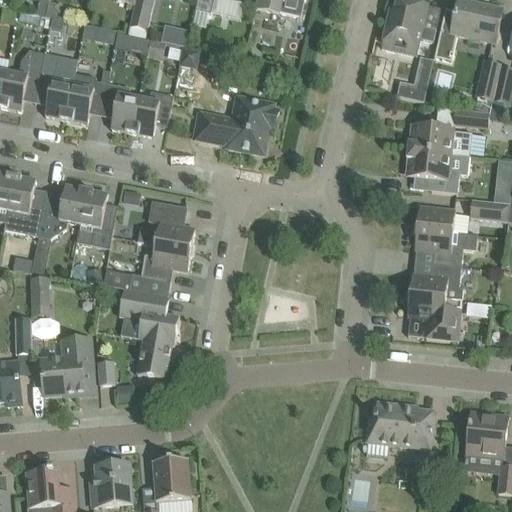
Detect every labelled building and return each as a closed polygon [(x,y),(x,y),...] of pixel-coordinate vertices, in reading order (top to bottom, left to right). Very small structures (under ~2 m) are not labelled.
[(0,0),(0,7),(12,10),(14,0),(0,0)] [(50,0),(32,0),(33,1),(39,2),(37,16),(46,18),(50,0)] [(137,0),(135,8),(130,30),(148,34),(155,1),(148,0),(137,0)] [(198,0),(195,13),(211,17),(215,0),(244,7),(245,0),(198,0)] [(306,1),(306,0),(258,0),(256,11),(301,21),(306,1)] [(424,30),(427,17),(422,16),(424,7),(398,1),(394,18),(390,17),(382,51),(417,60),(421,43),(433,46),(436,33),(424,30)] [(496,46),(499,32),(503,13),(459,3),(452,36),(496,46)] [(150,43),(146,42),(139,41),(136,53),(148,55),(150,43)] [(152,43),(148,60),(163,63),(166,45),(152,43)] [(60,49),(47,47),(45,58),(40,85),(52,87),(45,119),(67,124),(74,88),(63,86),(65,78),(65,76),(59,61),(57,60),(60,49)] [(183,51),(180,69),(198,72),(201,54),(183,51)] [(40,85),(45,58),(30,54),(22,64),(19,78),(7,75),(1,111),(22,115),(26,95),(28,82),(40,85)] [(491,115),(501,71),(501,68),(486,65),(478,99),(474,115),(491,117),(491,115)] [(506,106),(509,107),(511,94),(511,73),(501,71),(491,115),(503,118),(506,106)] [(108,87),(96,85),(97,81),(76,76),(74,88),(67,124),(88,128),(94,96),(106,98),(108,87)] [(427,89),(404,84),(401,100),(423,105),(427,89)] [(132,137),(139,101),(129,99),(131,91),(108,87),(106,98),(118,100),(111,132),(132,137)] [(154,141),(160,109),(172,111),(174,100),(151,96),(150,103),(139,101),(132,137),(154,141)] [(275,107),(255,104),(237,100),(232,128),(228,127),(224,121),(200,116),(195,142),(228,149),(227,151),(265,158),(270,131),(276,132),(279,114),(274,113),(275,107)] [(491,117),(474,115),(456,113),(454,129),(489,133),(489,130),(494,130),(495,121),(490,120),(491,117)] [(455,132),(440,130),(420,128),(420,135),(411,134),(410,145),(408,145),(408,153),(470,160),(472,137),(454,134),(455,132)] [(468,179),(470,160),(408,153),(407,162),(408,162),(407,173),(415,174),(415,181),(433,183),(431,194),(457,197),(459,185),(459,178),(468,179)] [(0,224),(7,226),(16,179),(0,175),(0,224)] [(42,218),(46,199),(34,197),(37,183),(16,179),(7,226),(5,234),(38,240),(39,232),(41,225),(42,218)] [(87,193),(66,189),(60,221),(42,218),(41,225),(39,232),(38,240),(50,243),(57,238),(67,231),(68,226),(80,228),(87,193)] [(511,192),(497,191),(496,206),(498,207),(508,208),(509,199),(511,199),(511,192)] [(102,229),(105,216),(109,197),(87,193),(80,228),(77,246),(91,249),(94,239),(112,242),(114,232),(102,229)] [(142,196),(126,194),(124,206),(140,208),(142,196)] [(508,208),(498,207),(496,206),(472,204),(470,221),(508,226),(510,208),(508,208)] [(187,211),(152,205),(149,225),(152,226),(151,233),(141,231),(138,244),(156,248),(192,254),(195,232),(183,230),(187,211)] [(456,214),(440,212),(420,210),(417,232),(454,236),(456,214)] [(478,238),(454,236),(417,232),(415,254),(435,256),(434,268),(462,271),(463,253),(476,254),(478,238)] [(188,276),(192,254),(156,248),(154,259),(146,258),(142,279),(132,277),(129,294),(150,298),(168,301),(173,273),(188,276)] [(459,292),(462,271),(434,268),(432,280),(413,278),(410,299),(462,305),(464,292),(459,292)] [(101,271),(87,273),(89,286),(103,284),(101,271)] [(50,312),(49,280),(31,281),(32,313),(50,312)] [(174,349),(180,320),(167,318),(170,302),(168,302),(168,301),(150,298),(129,294),(124,294),(120,320),(125,321),(121,340),(143,343),(172,349),(174,349)] [(460,325),(462,305),(410,299),(408,321),(427,323),(425,341),(458,345),(460,325)] [(467,307),(467,318),(482,318),(482,307),(467,307)] [(86,314),(84,324),(98,326),(100,316),(86,314)] [(16,358),(32,358),(31,322),(15,322),(16,358)] [(94,377),(92,357),(91,341),(67,343),(68,361),(41,363),(44,399),(80,397),(79,379),(94,377)] [(166,383),(172,349),(143,343),(141,359),(137,378),(166,383)] [(0,406),(22,404),(20,384),(19,364),(0,365),(0,406)] [(116,387),(116,365),(98,365),(98,387),(116,387)] [(135,392),(117,394),(118,407),(136,405),(135,392)] [(81,399),(81,409),(98,407),(97,398),(81,399)] [(431,452),(433,436),(435,416),(396,412),(397,408),(377,406),(375,422),(370,421),(368,446),(431,452)] [(504,462),(507,440),(509,421),(471,416),(467,458),(504,462)] [(157,506),(171,505),(191,503),(188,463),(153,466),(157,506)] [(133,508),(131,488),(130,468),(96,470),(97,481),(91,481),(92,501),(93,511),(133,508)] [(511,470),(501,469),(498,497),(511,498),(511,470)] [(50,474),(27,476),(28,496),(29,511),(74,511),(74,510),(73,490),(60,491),(59,482),(51,482),(50,474)] [(0,496),(0,511),(9,511),(8,496),(0,496)]
